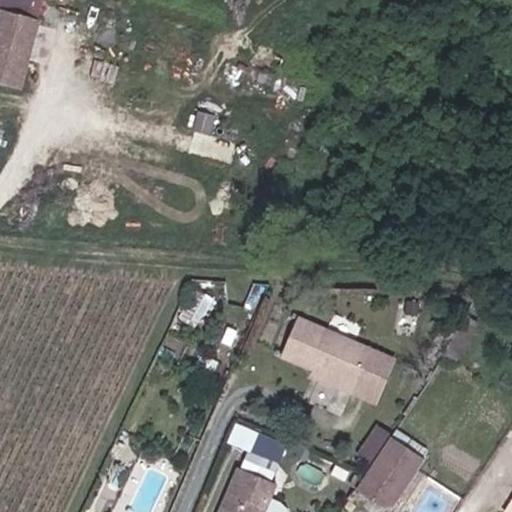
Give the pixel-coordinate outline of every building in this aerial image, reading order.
[(37,22),(0,12),(0,82),(21,88),(37,22)] [(312,377),(350,394),(370,349),(298,318),(281,358),(314,372),(312,377)] [(393,359),(370,349),(350,394),(373,404),(393,359)] [(390,438),(355,489),(388,511),(424,460),(390,438)] [(234,474),(219,511),(262,511),(271,489),(234,474)]
